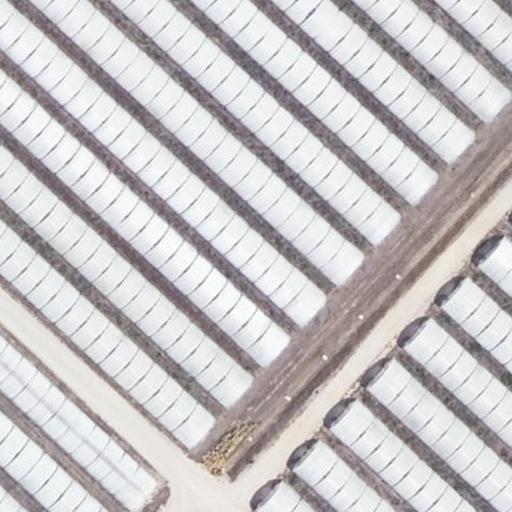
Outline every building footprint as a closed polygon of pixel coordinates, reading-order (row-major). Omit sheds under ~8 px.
[(212,79),(190,33),(207,0),(13,0),(34,43),(0,107),(0,121),(32,138),(22,118),(55,117),(56,133),(60,125),(149,172),(175,228),(266,276),(230,344),(290,375),(399,170),(280,226),(277,105),(341,75),(212,79)] [(511,89),(482,62),(481,62),(412,0),(355,0),(489,122),(511,96),(511,89)] [(511,11),(499,0),(435,0),(511,71),(511,11)] [(0,196),(143,327),(153,316),(150,313),(166,296),(0,144),(0,196)] [(0,272),(191,442),(212,418),(106,324),(93,338),(66,315),(80,299),(62,283),(67,277),(0,217),(0,272)] [(474,263),(511,298),(511,243),(501,234),(474,263)] [(511,370),(511,315),(465,272),(437,300),(511,370)] [(511,448),(511,393),(426,315),(399,345),(511,448)] [(177,362),(227,405),(250,379),(199,335),(177,362)] [(501,511),(511,511),(511,467),(391,354),(363,384),(501,511)] [(415,511),(480,511),(353,396),(324,428),(415,511)] [(254,505),(261,511),(395,511),(318,438),(290,466),(338,511),(317,511),(281,477),(254,505)]
